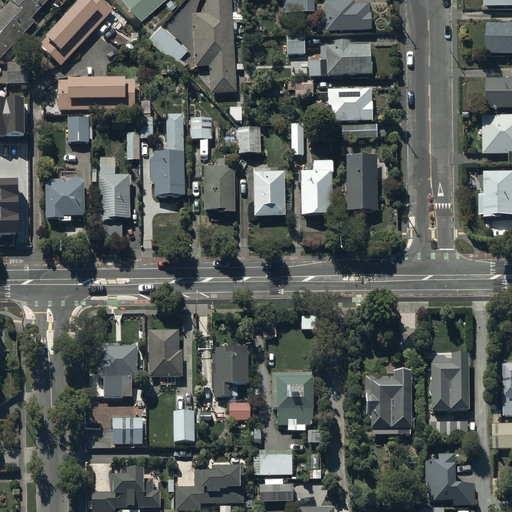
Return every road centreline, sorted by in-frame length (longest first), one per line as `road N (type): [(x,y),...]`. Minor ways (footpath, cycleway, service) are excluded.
road 1 (tertiary): [(432,276),(49,281)]
road 2 (unclassified): [(432,276),(428,0)]
road 3 (tertiary): [(51,511),(49,281)]
